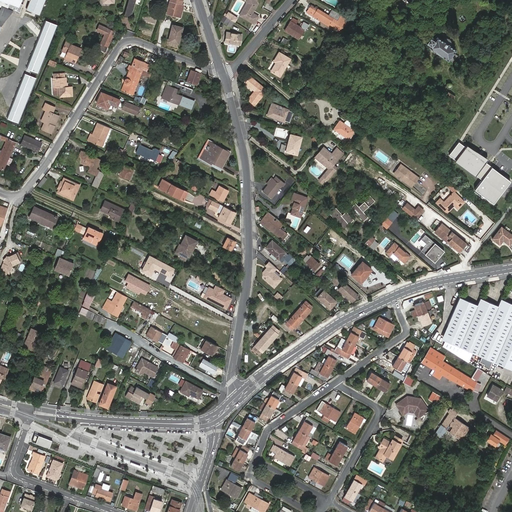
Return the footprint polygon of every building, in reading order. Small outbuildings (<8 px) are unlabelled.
[(0,0),(0,7),(8,10),(8,8),(13,10),(13,12),(16,13),(17,11),(20,13),(23,5),(21,4),(22,0),(0,0)] [(45,0),(30,0),(30,1),(27,10),(39,15),(45,0)] [(128,0),(125,14),(131,16),(136,0),(128,0)] [(170,0),(167,14),(181,17),(184,5),(181,4),(182,0),(170,0)] [(256,0),(246,0),(247,2),(248,3),(243,12),(245,13),(242,17),(254,24),(258,17),(252,13),(257,4),(256,0)] [(247,2),(239,15),(242,17),(245,13),(243,12),(248,3),(247,2)] [(341,16),(338,21),(312,5),(307,13),(329,25),(330,24),(341,31),(348,20),(341,16)] [(0,10),(0,25),(2,27),(13,11),(2,7),(0,10)] [(233,22),(227,17),(223,23),(230,27),(233,22)] [(46,21),(27,69),(38,73),(57,26),(46,21)] [(305,30),(309,25),(303,21),(300,26),(291,21),(285,31),(298,39),(304,29),(305,30)] [(112,30),(100,25),(97,30),(105,33),(106,31),(111,33),(112,30)] [(182,27),(172,25),(169,41),(178,43),(182,27)] [(98,49),(106,52),(114,35),(111,33),(106,31),(105,33),(98,49)] [(240,44),(241,35),(227,33),(226,42),(240,44)] [(454,50),(444,42),(437,37),(434,40),(430,37),(427,42),(431,45),(430,46),(447,59),(449,58),(453,60),(456,55),(452,52),(454,50)] [(284,38),(280,44),(285,47),(289,41),(284,38)] [(66,58),(76,63),(82,48),(73,44),(73,42),(68,40),(64,49),(69,52),(66,58)] [(332,44),(326,41),(320,50),(326,54),(332,44)] [(280,76),(290,59),(279,52),(274,61),(276,62),(271,71),(280,76)] [(317,57),(314,63),(318,66),(324,57),(317,53),(316,56),(317,57)] [(132,66),(135,67),(141,69),(144,62),(134,58),(132,66)] [(133,95),(141,73),(142,70),(141,69),(135,67),(132,66),(129,65),(128,69),(130,69),(131,70),(128,78),(127,78),(126,78),(125,79),(124,81),(124,82),(125,82),(125,83),(126,84),(123,91),(133,95)] [(191,70),(187,81),(197,85),(201,74),(191,70)] [(67,87),(66,77),(65,77),(65,72),(54,73),(54,77),(53,77),(54,87),(60,87),(60,95),(60,97),(73,96),(72,87),(67,87)] [(18,123),(36,78),(25,74),(7,119),(18,123)] [(249,76),(244,82),(257,92),(250,100),(256,104),(267,91),(249,76)] [(182,85),(172,81),(171,83),(168,82),(162,98),(192,109),(195,101),(175,93),(177,89),(180,90),(182,85)] [(191,94),(192,89),(182,85),(180,90),(191,94)] [(96,103),(107,108),(109,103),(116,106),(119,99),(101,91),(96,103)] [(451,103),(456,96),(450,92),(445,100),(451,103)] [(124,105),(123,109),(135,114),(138,106),(124,101),(123,105),(124,105)] [(52,124),(57,114),(52,112),(55,106),(45,102),(42,108),(46,109),(41,120),(42,121),(40,128),(51,133),(54,125),(52,124)] [(271,107),(267,115),(284,121),(289,109),(284,108),(282,111),(271,107)] [(345,123),(351,127),(354,122),(348,118),(345,123)] [(349,138),(354,131),(340,121),(334,129),(349,138)] [(101,146),(109,127),(98,122),(93,133),(93,134),(94,135),(91,141),(101,146)] [(315,134),(321,127),(314,122),(309,128),(315,134)] [(297,154),(301,137),(290,134),(286,152),(297,154)] [(37,151),(41,142),(25,135),(21,144),(37,151)] [(15,142),(8,139),(1,154),(0,153),(0,167),(3,168),(15,142)] [(201,157),(211,163),(212,161),(221,166),(229,151),(210,141),(201,157)] [(459,142),(449,155),(481,180),(474,189),(493,204),(510,181),(459,142)] [(152,151),(139,145),(137,152),(159,162),(162,156),(159,154),(160,151),(156,149),(154,150),(152,149),(152,151)] [(333,164),(343,153),(337,148),(332,153),(324,147),(315,156),(329,168),(323,176),(328,179),(338,168),(333,164)] [(86,163),(86,165),(91,167),(95,157),(81,151),(77,159),(86,163)] [(100,159),(95,157),(91,167),(89,172),(96,175),(98,170),(96,169),(100,159)] [(128,178),(133,168),(120,163),(116,172),(118,173),(118,174),(128,178)] [(400,163),(393,172),(398,176),(399,176),(402,178),(402,179),(411,186),(418,177),(400,163)] [(100,181),(103,173),(98,170),(96,175),(94,179),(100,181)] [(75,182),(74,184),(69,182),(70,180),(64,177),(57,191),(64,194),(65,192),(74,196),(80,184),(75,182)] [(274,179),(270,184),(263,192),(271,199),(282,186),(283,187),(286,184),(277,177),(275,179),(274,179)] [(182,199),(186,192),(161,179),(157,187),(182,199)] [(213,196),(223,201),(228,190),(219,185),(213,196)] [(295,203),(294,207),(291,214),(288,212),(285,221),(292,223),(295,215),(301,217),(308,198),(295,193),(291,202),(294,203),(295,203)] [(457,208),(463,202),(453,193),(442,204),(439,208),(446,214),(453,205),(457,208)] [(356,204),(351,208),(363,221),(368,217),(363,211),(375,201),(371,196),(358,206),(356,204)] [(397,205),(409,215),(413,209),(418,204),(412,199),(408,204),(402,199),(401,200),(397,205)] [(216,210),(219,204),(212,200),(208,207),(216,210)] [(116,216),(114,220),(118,223),(124,210),(105,201),(101,209),(112,214),(116,216)] [(230,223),(236,212),(224,206),(218,217),(230,223)] [(32,214),(54,223),(56,216),(34,207),(32,214)] [(336,208),(330,213),(344,228),(349,224),(348,223),(353,219),(347,212),(342,215),(336,208)] [(284,224),(269,212),(264,219),(266,220),(264,223),(274,231),(273,232),(281,238),(286,232),(281,228),(284,224)] [(53,226),(54,223),(32,214),(30,216),(53,226)] [(82,226),(76,223),(76,224),(74,229),(80,232),(82,226)] [(438,233),(459,251),(461,248),(462,247),(465,243),(441,223),(438,228),(440,230),(440,231),(437,229),(435,231),(438,233)] [(492,238),(499,243),(502,239),(504,240),(509,244),(511,240),(511,234),(501,226),(492,238)] [(89,227),(83,238),(97,244),(102,233),(89,227)] [(197,240),(185,234),(180,244),(179,244),(175,252),(181,255),(180,257),(185,259),(190,250),(192,250),(197,240)] [(229,249),(234,240),(228,236),(223,246),(229,249)] [(375,239),(371,236),(365,243),(369,246),(375,239)] [(447,253),(427,237),(423,242),(429,246),(423,253),(437,265),(447,253)] [(279,260),(285,253),(272,240),(266,248),(279,260)] [(404,263),(411,256),(394,242),(385,252),(390,256),(393,253),(404,263)] [(21,260),(17,251),(7,256),(8,257),(5,260),(4,260),(0,270),(9,273),(12,264),(21,260)] [(295,258),(289,253),(285,258),(291,264),(295,258)] [(142,270),(150,275),(154,268),(170,276),(175,268),(150,255),(142,270)] [(314,269),(320,264),(312,256),(311,257),(310,256),(310,257),(311,258),(307,262),(314,269)] [(68,275),(73,263),(59,257),(54,269),(68,275)] [(276,267),(269,261),(265,265),(267,266),(268,267),(266,269),(265,269),(263,271),(263,277),(274,286),(281,278),(273,271),(276,267)] [(361,282),(371,269),(363,261),(352,274),(361,282)] [(151,285),(130,274),(126,280),(130,282),(127,286),(140,293),(141,290),(146,293),(151,285)] [(352,301),(358,295),(345,283),(343,286),(342,285),(338,289),(352,301)] [(225,289),(217,285),(215,290),(211,288),(208,294),(217,299),(215,302),(227,308),(232,299),(223,294),(225,289)] [(315,294),(318,296),(323,290),(321,288),(315,294)] [(330,308),(337,301),(324,289),(323,290),(318,296),(317,297),(330,308)] [(127,296),(118,291),(112,300),(108,298),(104,307),(108,309),(109,307),(118,312),(122,304),(127,296)] [(95,295),(88,292),(84,301),(91,304),(95,295)] [(279,301),(283,297),(278,292),(274,296),(279,301)] [(63,304),(66,297),(60,295),(55,307),(61,309),(63,304)] [(482,355),(508,302),(501,298),(498,305),(491,302),(480,296),(476,303),(471,300),(459,295),(446,322),(450,324),(443,337),(482,355)] [(151,309),(134,300),(131,305),(144,312),(142,315),(147,318),(151,309)] [(310,309),(312,306),(306,301),(285,323),(292,329),(294,327),(295,328),(311,310),(310,309)] [(412,317),(419,315),(427,312),(426,309),(426,307),(424,303),(424,302),(415,305),(416,309),(415,310),(410,312),(412,317)] [(511,302),(508,302),(482,355),(479,361),(484,363),(483,364),(490,368),(494,360),(508,366),(511,357),(511,302)] [(124,305),(122,304),(118,312),(109,307),(108,309),(118,315),(124,305)] [(86,316),(88,310),(82,308),(80,313),(86,316)] [(88,310),(86,316),(92,318),(94,313),(88,310)] [(427,312),(419,315),(423,325),(431,322),(427,312)] [(93,320),(103,324),(106,318),(96,314),(93,320)] [(388,336),(394,324),(380,317),(373,328),(388,336)] [(277,333),(279,330),(273,325),(253,348),(259,353),(261,351),(262,351),(278,334),(277,333)] [(159,341),(164,333),(156,328),(153,326),(148,335),(159,341)] [(355,326),(347,340),(355,344),(359,336),(364,338),(367,333),(355,326)] [(24,346),(34,350),(41,332),(31,328),(24,346)] [(12,340),(18,342),(22,333),(15,331),(12,340)] [(117,333),(116,335),(115,337),(111,344),(125,352),(131,341),(117,333)] [(342,337),(337,346),(342,349),(347,340),(342,337)] [(213,355),(216,351),(214,350),(217,345),(206,339),(201,349),(213,355)] [(174,356),(183,362),(190,349),(174,340),(171,346),(176,349),(178,350),(174,356)] [(355,344),(347,340),(342,349),(337,346),(335,351),(347,357),(355,344)] [(399,356),(407,361),(415,347),(414,346),(415,345),(410,342),(409,343),(408,342),(399,356)] [(125,352),(111,344),(108,348),(113,351),(113,353),(117,355),(118,354),(122,356),(125,352)] [(445,356),(431,348),(422,362),(436,370),(433,374),(439,378),(442,374),(463,386),(466,387),(472,389),(475,381),(442,361),(445,356)] [(329,355),(324,364),(332,368),(339,355),(327,349),(325,353),(329,355)] [(401,370),(407,361),(399,356),(393,366),(401,370)] [(218,365),(205,358),(201,364),(215,372),(218,365)] [(143,359),(136,371),(143,375),(145,373),(154,378),(159,368),(143,359)] [(89,367),(80,363),(72,383),(81,387),(89,367)] [(332,368),(324,364),(320,372),(312,368),(310,372),(318,376),(317,376),(325,380),(332,368)] [(0,380),(2,377),(5,378),(9,369),(0,365),(0,366),(0,380)] [(47,378),(50,369),(43,366),(39,375),(47,378)] [(54,382),(62,385),(68,370),(61,367),(54,382)] [(297,368),(290,380),(297,384),(301,377),(305,379),(308,374),(297,368)] [(367,380),(375,385),(381,377),(374,373),(372,372),(367,380)] [(38,377),(34,375),(29,387),(38,391),(41,383),(43,379),(38,377)] [(45,384),(47,378),(39,375),(38,377),(43,379),(41,383),(45,384)] [(411,386),(414,379),(407,375),(403,382),(411,386)] [(381,377),(375,385),(385,391),(390,383),(381,377)] [(97,402),(104,383),(94,379),(90,388),(92,389),(88,398),(97,402)] [(297,384),(290,380),(285,389),(284,389),(282,392),(290,397),(297,384)] [(199,398),(203,390),(187,381),(181,391),(189,395),(190,395),(190,394),(199,398)] [(106,404),(109,405),(116,386),(108,383),(99,404),(105,406),(106,404)] [(487,395),(497,400),(502,390),(493,385),(487,395)] [(152,398),(154,395),(149,392),(149,393),(137,386),(135,388),(133,393),(128,390),(125,396),(139,403),(143,397),(146,398),(147,396),(152,398)] [(274,391),(267,404),(274,408),(281,395),(274,391)] [(432,391),(426,401),(432,405),(438,394),(432,391)] [(144,401),(149,404),(152,398),(147,396),(146,398),(144,401)] [(405,399),(396,405),(399,409),(400,408),(403,412),(409,407),(414,408),(419,416),(423,413),(423,412),(427,409),(420,398),(418,400),(417,398),(410,397),(409,398),(407,396),(404,398),(405,399)] [(336,421),(341,412),(322,401),(317,410),(336,421)] [(274,408),(267,404),(260,417),(267,421),(274,408)] [(417,417),(419,416),(414,408),(409,407),(403,412),(400,408),(399,409),(403,414),(408,411),(414,412),(417,417)] [(449,413),(439,427),(444,430),(446,429),(461,440),(469,428),(470,427),(455,417),(458,411),(453,407),(452,409),(451,409),(448,412),(449,413)] [(355,432),(364,417),(355,413),(347,427),(355,432)] [(250,414),(243,426),(251,430),(256,421),(255,421),(257,418),(250,414)] [(307,417),(299,431),(310,437),(313,433),(310,431),(313,426),(316,427),(319,423),(307,417)] [(243,426),(235,440),(243,444),(248,436),(253,439),(256,433),(251,430),(243,426)] [(488,431),(484,436),(493,442),(496,436),(506,443),(510,437),(494,426),(490,432),(488,431)] [(439,427),(436,432),(441,436),(446,429),(444,430),(439,427)] [(310,437),(299,431),(292,443),(303,450),(310,437)] [(1,436),(1,434),(0,433),(0,448),(5,450),(9,439),(1,436)] [(40,435),(37,443),(50,448),(53,441),(40,435)] [(381,450),(380,449),(375,459),(382,463),(386,457),(394,461),(404,443),(394,438),(392,441),(391,440),(389,443),(382,439),(380,444),(383,446),(381,450)] [(340,441),(334,451),(343,455),(348,446),(340,441)] [(251,448),(243,444),(240,449),(248,453),(251,448)] [(62,445),(59,452),(73,459),(76,451),(62,445)] [(275,445),(272,450),(277,453),(280,448),(275,445)] [(289,465),(295,456),(280,448),(277,453),(275,457),(289,465)] [(240,449),(236,457),(243,461),(248,453),(240,449)] [(38,473),(45,455),(34,451),(33,455),(35,455),(29,469),(38,473)] [(343,455),(334,451),(329,460),(337,465),(343,455)] [(243,461),(236,457),(231,466),(238,470),(243,461)] [(59,472),(62,464),(54,460),(47,476),(54,479),(57,471),(59,472)] [(111,469),(97,465),(95,470),(93,475),(97,476),(100,469),(110,472),(111,469)] [(324,485),(329,476),(315,467),(309,477),(324,485)] [(82,488),(88,475),(74,470),(69,484),(82,488)] [(357,474),(350,487),(358,491),(362,484),(366,486),(369,481),(357,474)] [(237,497),(242,488),(227,479),(222,488),(237,497)] [(101,488),(102,486),(96,484),(93,493),(96,494),(96,496),(110,501),(113,493),(108,491),(106,490),(101,488)] [(162,494),(164,489),(153,486),(151,490),(162,494)] [(358,491),(350,487),(345,495),(351,499),(352,500),(353,499),(358,491)] [(362,494),(358,491),(353,499),(357,501),(362,494)] [(136,510),(141,494),(136,492),(134,499),(125,496),(122,505),(136,510)] [(245,501),(249,504),(254,495),(250,492),(245,501)] [(0,511),(3,511),(9,497),(3,495),(0,493),(0,511)] [(30,496),(25,494),(21,506),(32,510),(36,498),(32,497),(30,496)] [(264,511),(269,503),(254,495),(249,504),(264,511)] [(147,500),(145,508),(154,511),(158,511),(162,501),(153,498),(152,502),(147,500)] [(177,511),(181,502),(172,499),(167,511),(177,511)] [(372,511),(380,511),(383,507),(371,500),(366,508),(371,511),(372,511)]
